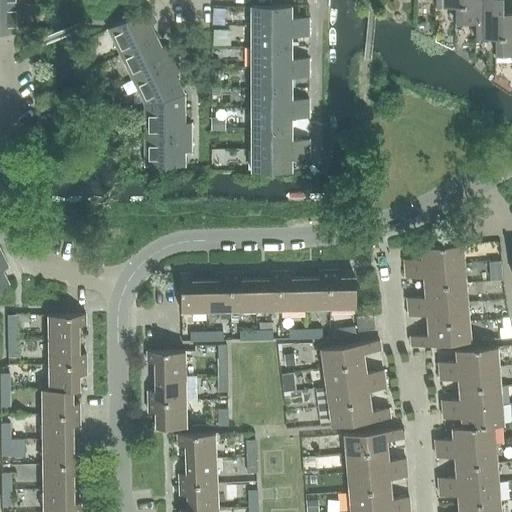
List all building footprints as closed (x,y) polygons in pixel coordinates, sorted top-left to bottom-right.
[(474,21),(482,21),(481,0),(461,0),(462,5),(455,5),(455,21),(474,21)] [(481,0),(482,21),(474,21),(475,37),(495,37),(502,37),(502,11),(501,0),(481,0)] [(0,31),(20,31),(19,3),(0,3),(0,31)] [(252,4),(252,26),(310,26),(310,17),(291,17),(291,4),(252,4)] [(210,6),(209,25),(222,26),(223,7),(210,6)] [(157,21),(151,7),(108,28),(120,53),(156,36),(150,24),(157,21)] [(511,52),(511,11),(502,11),(502,37),(495,37),(495,53),(511,52)] [(435,27),(447,27),(446,13),(434,13),(435,27)] [(310,35),(310,26),(252,26),(252,46),(291,46),(291,35),(310,35)] [(162,48),(156,36),(120,53),(133,78),(175,57),(169,44),(162,48)] [(252,46),(252,66),(310,66),(310,56),(291,57),(291,46),(252,46)] [(175,57),(133,78),(144,102),(180,85),(174,73),(181,70),(175,57)] [(310,76),(310,66),(252,66),(252,87),(291,87),(291,76),(310,76)] [(183,92),(180,85),(144,102),(145,108),(184,108),(183,92)] [(291,97),(291,87),(252,87),(252,107),(310,107),(310,97),(291,97)] [(291,128),(291,117),(310,117),(310,107),(252,107),(252,128),(291,128)] [(145,137),(193,137),(192,122),(184,122),(184,108),(145,108),(145,137)] [(291,139),(291,128),(252,128),(252,148),(310,148),(310,139),(291,139)] [(193,152),(193,137),(145,137),(145,165),(184,165),(184,152),(193,152)] [(291,169),(291,158),(310,158),(310,148),(252,148),(252,169),(291,169)] [(464,263),(463,243),(420,246),(421,257),(404,258),(404,267),(408,267),(464,263)] [(9,266),(3,254),(0,255),(0,286),(9,282),(3,269),(9,266)] [(464,263),(408,267),(404,267),(405,277),(423,276),(424,285),(466,282),(464,263)] [(319,276),(305,276),(306,307),(331,307),(330,269),(319,269),(319,276)] [(331,307),(356,306),(355,276),(340,276),(340,269),(330,269),(331,307)] [(257,308),(281,308),(280,270),(270,271),(270,278),(256,278),(257,308)] [(291,270),(280,270),(281,308),(306,307),(305,276),(291,277),(291,270)] [(221,279),(206,279),(207,309),(232,309),(231,271),(221,272),(221,279)] [(232,309),(257,308),(256,278),(241,278),(241,271),(231,271),(232,309)] [(192,280),(192,272),(181,272),(182,310),(207,309),(206,279),(192,280)] [(407,297),(408,305),(468,301),(466,282),(424,285),(425,295),(407,297)] [(427,323),(468,320),(469,320),(468,301),(408,305),(409,315),(426,314),(427,323)] [(356,315),(358,330),(375,328),(372,312),(356,315)] [(48,313),(48,339),(80,338),(80,325),(87,324),(87,313),(48,313)] [(8,314),(8,337),(17,337),(17,314),(8,314)] [(411,346),(471,341),(469,320),(468,320),(427,323),(428,334),(410,335),(411,346)] [(356,334),(356,330),(355,326),(337,329),(339,336),(356,334)] [(323,328),(306,329),(306,338),(323,337),(323,328)] [(289,329),(289,338),(306,338),(306,329),(289,329)] [(240,339),(256,339),(256,330),(240,330),(240,339)] [(273,330),(256,330),(256,339),(273,339),(273,330)] [(17,356),(17,337),(8,337),(8,356),(17,356)] [(80,352),(80,338),(48,339),(49,364),(88,363),(87,352),(80,352)] [(323,368),(365,361),(363,352),(382,349),(381,339),(320,348),(323,368)] [(227,379),(226,343),(217,343),(218,379),(227,379)] [(439,371),(499,366),(497,346),(456,349),(457,360),(438,362),(439,371)] [(156,376),(185,375),(185,349),(148,350),(148,362),(155,362),(156,376)] [(366,371),(365,361),(323,368),(326,387),(386,378),(385,369),(366,371)] [(49,388),(72,388),(72,389),(80,389),(80,375),(88,375),(88,363),(49,364),(49,387),(49,388)] [(500,385),(499,366),(439,371),(440,379),(458,378),(459,388),(500,385)] [(294,372),(282,374),(284,391),(296,390),(294,372)] [(1,373),(1,386),(10,386),(9,373),(1,373)] [(148,390),(149,400),(186,400),(185,375),(156,376),(156,390),(148,390)] [(326,387),(328,406),(370,400),(369,390),(387,387),(386,378),(326,387)] [(228,391),(227,379),(218,379),(218,391),(228,391)] [(501,404),(500,385),(459,388),(460,398),(441,399),(442,408),(501,404)] [(10,406),(10,386),(1,386),(1,406),(10,406)] [(73,403),(72,389),(72,388),(49,388),(49,387),(42,387),(42,414),(80,413),(80,403),(73,403)] [(186,400),(149,400),(149,411),(156,411),(156,426),(186,425),(186,400)] [(372,410),(370,400),(328,406),(331,425),(391,417),(390,407),(372,410)] [(461,416),(461,425),(461,426),(494,423),(503,423),(501,404),(442,408),(443,417),(461,416)] [(228,426),(228,408),(218,409),(218,426),(228,426)] [(42,414),(42,438),(73,438),(73,424),(81,424),(80,413),(42,414)] [(10,422),(2,422),(2,437),(10,437),(10,422)] [(452,426),(452,427),(453,437),(435,438),(436,447),(495,442),(494,423),(461,426),(461,425),(452,426)] [(387,439),(405,438),(404,427),(344,432),(346,452),(387,449),(387,439)] [(215,432),(178,433),(178,444),(184,444),(185,458),(216,457),(215,432)] [(10,455),(10,437),(2,437),(2,455),(10,455)] [(74,452),(73,438),(42,438),(43,463),(81,463),(81,452),(74,452)] [(246,440),(246,455),(256,454),(255,439),(246,440)] [(455,455),(456,465),(497,462),(495,442),(436,447),(437,456),(455,455)] [(388,458),(387,449),(346,452),(347,471),(407,466),(407,457),(388,458)] [(256,454),(246,455),(247,473),(257,472),(256,454)] [(179,472),(179,483),(217,482),(216,457),(185,458),(185,472),(179,472)] [(439,487),(499,482),(497,462),(456,465),(456,476),(438,477),(439,487)] [(43,463),(43,488),(74,487),(74,474),(81,474),(81,463),(43,463)] [(390,487),(390,477),(408,475),(407,466),(347,471),(349,490),(390,487)] [(3,472),(3,486),(11,486),(11,472),(3,472)] [(218,507),(217,482),(179,483),(180,494),(186,493),(186,508),(211,507),(218,507)] [(500,501),(499,482),(439,487),(440,496),(458,495),(458,504),(500,501)] [(3,505),(11,505),(11,486),(3,486),(3,505)] [(81,511),(82,501),(74,501),(74,487),(43,488),(43,511),(81,511)] [(349,490),(350,509),(411,504),(410,495),(391,497),(390,487),(349,490)] [(248,490),(249,506),(259,505),(258,489),(248,490)] [(458,504),(458,511),(501,511),(500,501),(458,504)]
